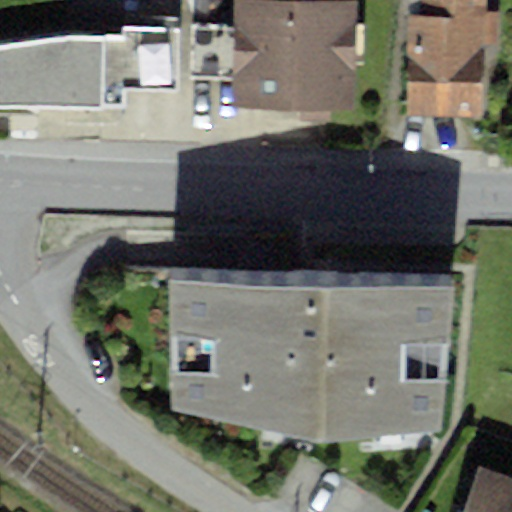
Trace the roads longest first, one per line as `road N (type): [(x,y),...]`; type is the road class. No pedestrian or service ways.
road 1 (tertiary): [(0,179),(511,195)]
road 2 (residential): [(226,511),(123,445),(56,371),(0,274)]
